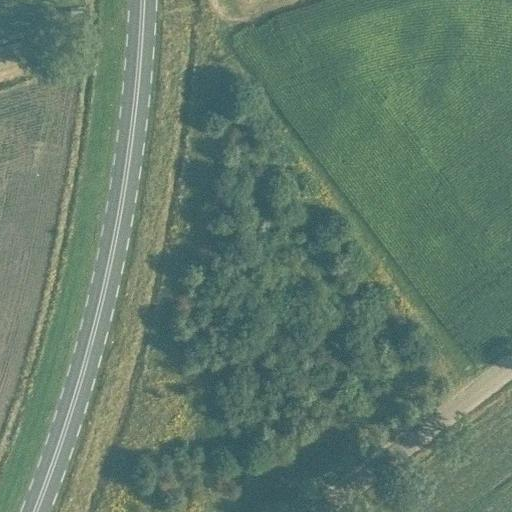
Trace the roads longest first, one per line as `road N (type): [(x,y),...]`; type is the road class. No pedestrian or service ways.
road 1 (primary): [(33,511),(109,260),(142,0)]
road 2 (unclassified): [(321,511),(511,365)]
